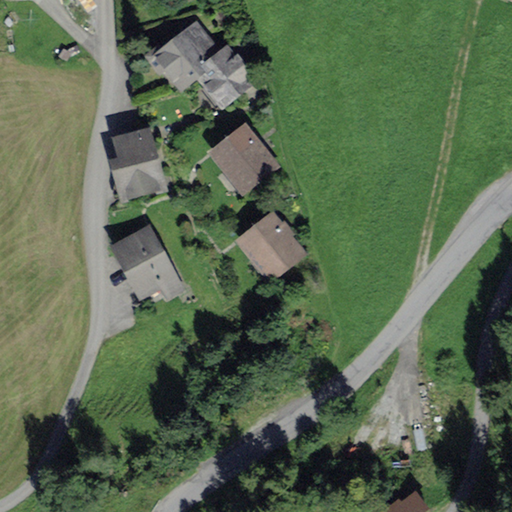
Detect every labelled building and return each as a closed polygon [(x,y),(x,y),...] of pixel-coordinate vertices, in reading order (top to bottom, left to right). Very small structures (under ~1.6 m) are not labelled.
[(198,31),(161,57),(183,88),(197,79),(220,61),(198,31)] [(220,61),(197,79),(217,106),(251,79),(231,53),(220,61)] [(159,68),(135,68),(134,102),(159,102),(159,68)] [(243,131),(214,154),(244,192),(273,170),(243,131)] [(122,162),(113,164),(123,201),(162,190),(147,136),(117,144),(122,162)] [(271,222),(244,244),(273,280),(300,257),(271,222)] [(152,235),(116,254),(138,296),(174,277),(152,235)] [(425,511),(414,497),(392,511),(425,511)]
